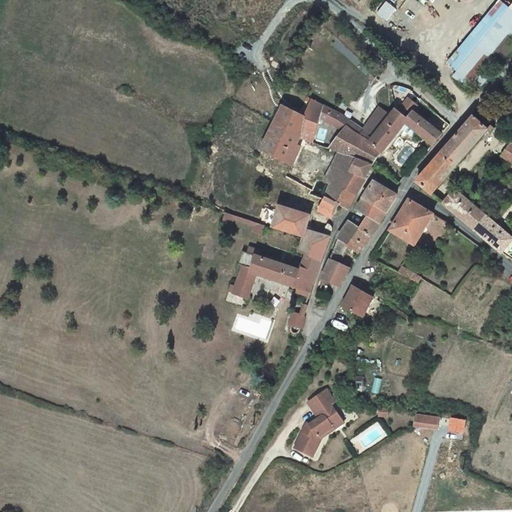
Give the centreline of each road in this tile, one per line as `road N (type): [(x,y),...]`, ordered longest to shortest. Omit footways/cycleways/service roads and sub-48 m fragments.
road 1 (unclassified): [(211,511),(410,187)]
road 2 (unclassified): [(410,187),(511,62)]
road 3 (unknown): [(470,112),(436,73),(431,54),(483,0)]
road 4 (unclassified): [(410,187),(511,269)]
